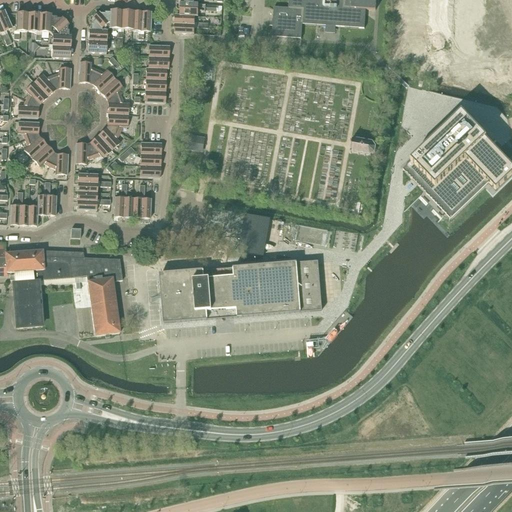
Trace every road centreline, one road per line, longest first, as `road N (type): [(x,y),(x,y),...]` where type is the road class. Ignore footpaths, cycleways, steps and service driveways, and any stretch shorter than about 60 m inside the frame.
road 1 (secondary): [(511,239),(381,379),(338,411),(249,435),(146,424)]
road 2 (unclassified): [(511,474),(291,487),(173,511)]
road 3 (residential): [(68,221),(158,233),(175,45),(164,35),(164,6)]
